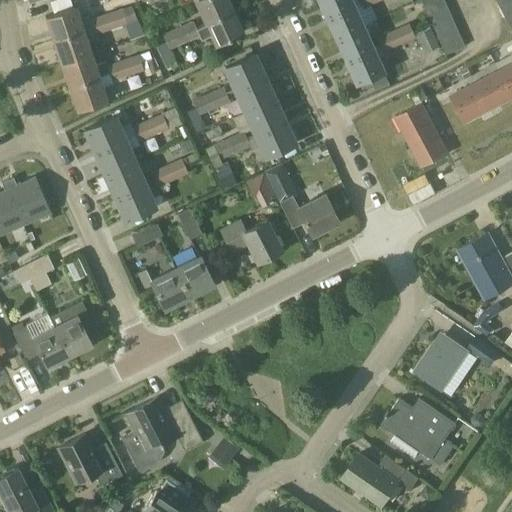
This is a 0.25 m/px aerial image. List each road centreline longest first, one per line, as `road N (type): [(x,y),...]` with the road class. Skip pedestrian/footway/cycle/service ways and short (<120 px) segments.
road 1 (residential): [(305,477),(407,321),(411,299),(385,242)]
road 2 (residential): [(385,242),(275,0)]
road 3 (residential): [(147,358),(385,242)]
road 4 (residential): [(147,358),(46,131)]
road 5 (residential): [(0,436),(147,358)]
road 6 (residential): [(385,242),(511,170)]
